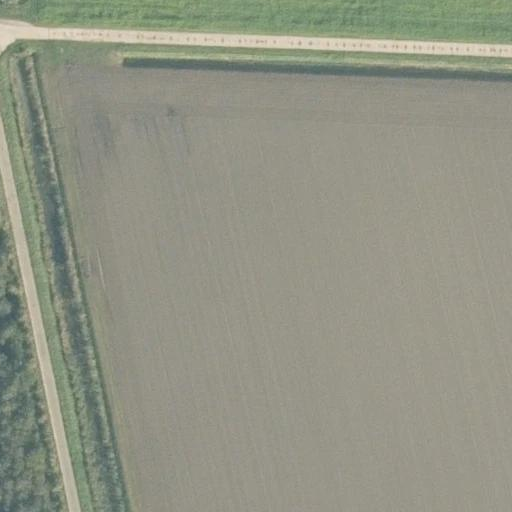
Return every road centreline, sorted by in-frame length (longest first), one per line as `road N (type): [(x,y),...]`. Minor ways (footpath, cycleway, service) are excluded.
road 1 (track): [(0,34),(511,53)]
road 2 (track): [(74,511),(0,142)]
